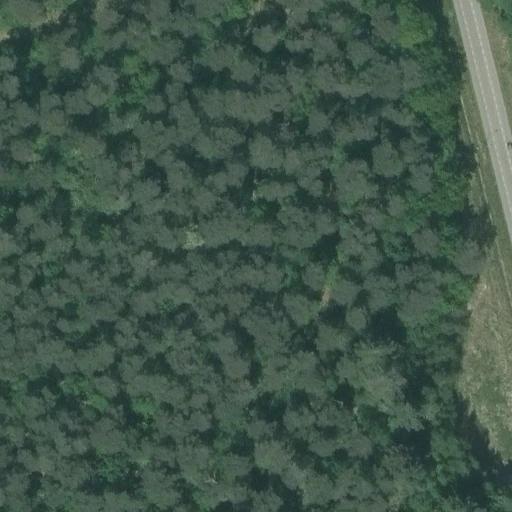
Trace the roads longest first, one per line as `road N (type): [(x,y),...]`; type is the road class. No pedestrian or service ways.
road 1 (tertiary): [(511,191),(465,0)]
road 2 (track): [(0,37),(148,0)]
